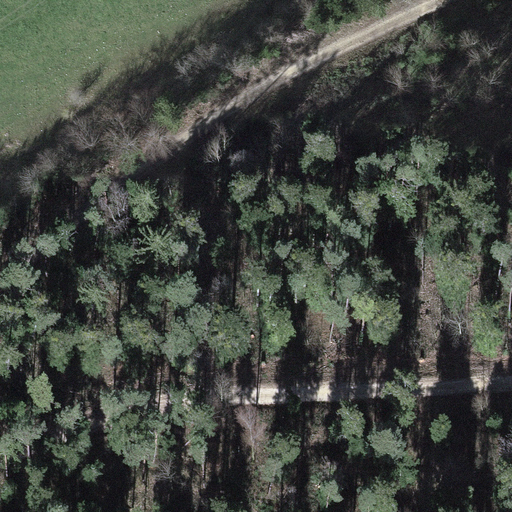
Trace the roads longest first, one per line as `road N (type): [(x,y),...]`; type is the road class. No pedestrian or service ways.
road 1 (track): [(439,0),(274,82),(115,186),(0,280)]
road 2 (track): [(0,453),(175,401),(511,377)]
